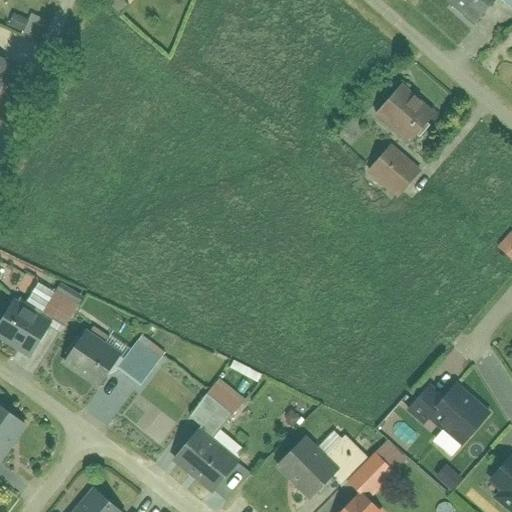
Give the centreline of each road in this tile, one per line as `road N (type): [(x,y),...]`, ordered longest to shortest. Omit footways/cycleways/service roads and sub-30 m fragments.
road 1 (residential): [(0,365),(86,434),(33,511)]
road 2 (residential): [(511,123),(372,0)]
road 3 (residential): [(72,0),(0,168)]
